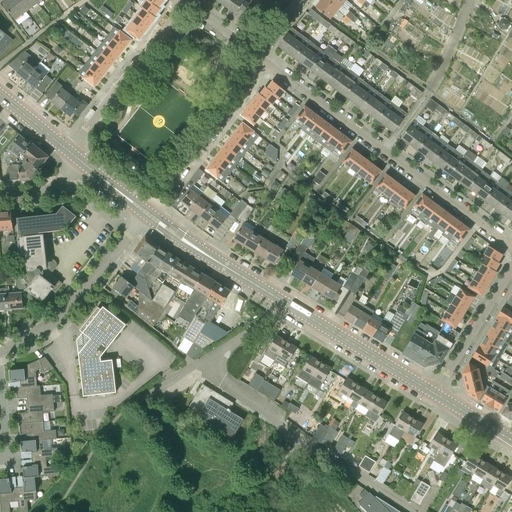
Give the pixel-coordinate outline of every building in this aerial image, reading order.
[(26,12),(17,0),(7,0),(3,4),(15,20),(26,12)] [(38,3),(35,0),(17,0),(26,12),(38,3)] [(160,10),(147,0),(141,7),(143,9),(156,18),(154,17),(160,10)] [(146,0),(147,0),(160,10),(158,8),(164,1),(161,0),(146,0)] [(232,0),(227,7),(236,13),(239,8),(244,12),(249,4),(245,1),(245,0),(232,0)] [(338,10),(325,0),(321,0),(315,7),(330,20),(338,10)] [(325,0),(338,10),(341,6),(346,0),(345,0),(325,0)] [(345,0),(346,0),(345,0),(357,0),(358,0),(357,1),(362,5),(366,8),(370,4),(366,1),(364,0),(345,0)] [(85,16),(90,10),(85,6),(80,12),(85,16)] [(156,18),(143,9),(138,15),(150,25),(156,18)] [(313,18),(316,14),(311,9),(308,13),(313,18)] [(354,15),(349,11),(345,16),(350,20),(354,15)] [(322,18),(316,14),(313,18),(318,22),(322,18)] [(150,25),(138,15),(132,22),(145,32),(150,25)] [(350,20),(345,16),(341,20),(346,24),(350,20)] [(506,30),(509,24),(506,19),(500,19),(497,24),(500,30),(506,30)] [(328,29),(331,25),(325,21),(322,25),(328,29)] [(83,30),(72,22),(70,25),(80,33),(83,30)] [(145,32),(132,22),(127,30),(139,40),(145,32)] [(331,25),(328,29),(333,34),(337,29),(331,25)] [(114,27),(108,35),(125,48),(131,40),(114,27)] [(278,46),(286,53),(300,34),(292,28),(278,46)] [(3,36),(0,32),(0,56),(12,42),(4,35),(3,36)] [(344,42),(347,37),(342,33),(338,37),(344,42)] [(300,34),(286,53),(294,59),(308,40),(300,34)] [(125,48),(108,35),(102,43),(119,56),(125,48)] [(347,37),(344,42),(350,46),(353,41),(347,37)] [(119,56),(102,43),(96,38),(90,46),(96,50),(113,63),(119,56)] [(308,40),(294,59),(302,65),(316,46),(308,40)] [(58,55),(62,49),(58,46),(53,52),(58,55)] [(316,46),(302,65),(310,71),(324,52),(316,46)] [(361,54),(365,50),(359,46),(356,50),(361,54)] [(44,56),(47,52),(41,47),(37,51),(44,56)] [(107,71),(113,63),(96,50),(90,58),(107,71)] [(365,50),(361,54),(367,59),(370,54),(365,50)] [(324,52),(310,71),(318,77),(332,58),(324,52)] [(52,62),(55,57),(49,53),(46,58),(52,62)] [(26,80),(36,68),(39,64),(29,57),(26,60),(20,55),(17,59),(9,66),(17,72),(16,73),(26,80)] [(107,71),(90,58),(84,65),(101,79),(107,71)] [(332,58),(318,77),(326,82),(340,64),(332,58)] [(379,67),(382,63),(376,59),(373,63),(375,64),(370,72),(374,74),(379,67)] [(36,68),(26,80),(42,93),(49,85),(52,81),(47,76),(45,75),(48,71),(46,67),(40,62),(39,64),(36,68)] [(340,64),(326,82),(336,89),(350,70),(341,63),(340,64)] [(382,63),(379,67),(384,71),(388,67),(382,63)] [(101,79),(84,65),(78,74),(85,79),(95,86),(101,79)] [(350,70),(336,89),(345,96),(360,77),(350,70)] [(395,79),(398,75),(393,71),(390,75),(395,79)] [(85,79),(78,74),(76,76),(78,78),(71,86),(76,90),(85,79)] [(404,79),(398,75),(395,79),(401,84),(404,79)] [(360,77),(345,96),(353,102),(367,84),(359,78),(360,77)] [(95,86),(85,79),(76,90),(80,93),(84,87),(90,92),(95,86)] [(52,101),(61,109),(69,98),(65,94),(66,91),(62,88),(63,87),(57,81),(46,95),(52,100),(52,101)] [(267,89),(278,97),(279,99),(285,92),(272,81),(267,89)] [(411,91),(414,87),(408,82),(405,87),(411,91)] [(367,84),(353,102),(361,108),(375,90),(367,84)] [(414,87),(411,91),(409,93),(418,100),(423,93),(414,87)] [(278,97),(267,89),(265,88),(260,94),(259,95),(271,103),(272,104),(278,97)] [(375,90),(361,108),(369,114),(383,96),(375,90)] [(252,101),(265,111),(271,103),(259,95),(260,94),(258,93),(252,101)] [(69,98),(61,109),(71,116),(74,113),(79,117),(88,105),(83,101),(81,103),(72,95),(69,98)] [(383,96),(369,114),(377,120),(391,102),(383,96)] [(433,112),(434,111),(438,105),(431,99),(425,106),(433,112)] [(252,101),(247,108),(259,118),(265,111),(252,101)] [(391,102),(377,120),(385,126),(399,108),(391,102)] [(438,105),(434,111),(437,113),(439,112),(441,114),(441,113),(443,115),(446,111),(444,109),(438,105)] [(300,129),(313,112),(305,106),(292,123),(300,129)] [(259,118),(247,108),(241,115),(254,125),(259,118)] [(399,108),(385,126),(393,133),(402,120),(407,114),(399,108)] [(308,135),(320,118),(313,112),(300,129),(308,135)] [(446,117),(451,121),(454,117),(449,113),(446,117)] [(454,117),(451,121),(460,129),(464,124),(454,117)] [(316,141),(328,124),(320,118),(308,135),(316,141)] [(409,144),(423,126),(415,120),(401,138),(409,144)] [(242,123),(236,131),(253,144),(259,136),(242,123)] [(323,147),(336,130),(328,124),(316,141),(323,147)] [(470,129),(465,125),(462,130),(467,133),(470,129)] [(417,150),(431,132),(423,126),(409,144),(417,150)] [(507,136),(511,130),(506,127),(502,133),(507,136)] [(470,129),(467,133),(473,138),(476,134),(470,129)] [(331,153),(344,136),(336,130),(323,147),(331,153)] [(253,144),(236,131),(230,139),(247,152),(253,144)] [(425,156),(439,138),(431,132),(417,150),(425,156)] [(13,161),(13,162),(20,153),(23,155),(31,144),(20,135),(7,150),(11,153),(7,157),(8,158),(13,161)] [(344,136),(331,153),(326,159),(334,165),(338,158),(339,159),(352,142),(344,136)] [(433,163),(447,144),(439,138),(425,156),(433,163)] [(479,142),(485,147),(488,143),(482,138),(479,142)] [(247,152),(230,139),(224,146),(239,157),(241,159),(247,152)] [(488,143),(485,147),(490,151),(493,147),(488,143)] [(20,153),(13,162),(12,164),(12,166),(9,166),(10,167),(10,180),(30,179),(48,157),(31,144),(23,155),(20,153)] [(442,169),(455,150),(447,144),(433,163),(442,169)] [(277,163),(278,150),(271,145),(265,154),(277,163)] [(239,157),(224,146),(218,154),(230,162),(235,167),(241,159),(239,157)] [(342,163),(350,168),(360,155),(352,149),(342,163)] [(450,175),(464,155),(463,156),(455,150),(442,169),(450,175)] [(496,156),(502,160),(505,156),(499,151),(496,156)] [(230,162),(218,154),(212,161),(229,174),(235,167),(230,162)] [(360,155),(350,168),(357,174),(367,160),(360,155)] [(459,182),(473,162),(464,155),(450,175),(459,182)] [(505,156),(502,160),(507,164),(510,160),(505,156)] [(367,160),(357,174),(364,179),(374,166),(367,160)] [(229,174),(212,161),(206,169),(223,182),(229,174)] [(468,188),(482,169),(473,162),(459,182),(468,188)] [(374,166),(364,179),(372,185),(382,171),(374,166)] [(195,183),(203,173),(199,169),(190,179),(195,183)] [(476,194),(490,176),(482,170),(483,169),(482,169),(468,188),(476,194)] [(267,178),(270,174),(264,170),(261,173),(267,178)] [(319,185),(326,176),(320,171),(313,180),(319,185)] [(376,188),(383,193),(393,180),(386,174),(376,188)] [(484,201),(498,182),(490,176),(476,194),(484,201)] [(246,186),(250,181),(246,177),(242,182),(246,186)] [(393,180),(383,193),(390,199),(400,185),(393,180)] [(275,190),(279,185),(274,181),(270,186),(275,190)] [(492,206),(506,188),(498,182),(484,201),(492,206)] [(400,185),(390,199),(397,204),(407,191),(400,185)] [(283,201),(289,191),(284,188),(278,198),(283,201)] [(500,213),(511,196),(511,192),(506,188),(492,206),(500,213)] [(181,201),(191,209),(200,197),(190,190),(181,201)] [(407,191),(397,204),(405,210),(415,196),(407,191)] [(410,211),(418,218),(431,201),(422,195),(410,211)] [(508,219),(511,213),(511,196),(500,213),(508,219)] [(200,197),(191,209),(200,216),(209,204),(200,197)] [(236,219),(237,218),(247,204),(241,200),(229,215),(236,219)] [(431,201),(418,218),(426,223),(438,206),(431,201)] [(209,204),(200,216),(209,223),(218,211),(209,204)] [(247,204),(237,218),(245,222),(253,208),(247,204)] [(39,237),(39,233),(60,230),(61,230),(64,229),(66,228),(68,226),(76,216),(63,206),(56,214),(17,218),(19,240),(20,240),(23,270),(24,274),(26,278),(29,282),(32,285),(29,289),(42,299),(50,288),(53,289),(53,288),(55,290),(60,284),(49,275),(50,273),(55,267),(55,266),(55,265),(55,264),(54,263),(52,262),(51,261),(47,262),(47,266),(45,266),(41,236),(39,237)] [(438,206),(426,223),(434,229),(446,212),(438,206)] [(0,231),(14,230),(12,210),(0,211),(0,231)] [(218,211),(209,223),(218,230),(227,218),(218,211)] [(446,212),(434,229),(428,237),(431,240),(439,230),(443,233),(441,235),(454,218),(446,212)] [(454,218),(441,235),(449,241),(462,224),(454,218)] [(354,236),(358,230),(350,224),(346,230),(354,236)] [(462,224),(449,241),(457,247),(470,230),(462,224)] [(276,234),(279,230),(270,225),(268,229),(276,234)] [(233,239),(244,246),(253,232),(242,226),(233,239)] [(291,251),(303,232),(297,228),(285,248),(291,251)] [(253,232),(244,246),(254,252),(263,238),(253,232)] [(308,248),(315,239),(310,235),(303,244),(308,248)] [(263,238),(254,252),(265,258),(273,245),(263,238)] [(142,268),(158,246),(147,239),(144,239),(129,258),(141,268),(137,273),(138,274),(144,279),(145,278),(142,268)] [(370,253),(375,248),(369,243),(364,249),(370,253)] [(310,267),(314,260),(303,254),(307,248),(299,244),(291,257),(298,262),(291,274),(301,281),(310,267)] [(273,245),(265,258),(275,265),(284,251),(273,245)] [(158,246),(142,268),(145,278),(144,279),(137,289),(136,289),(140,292),(151,300),(149,289),(146,282),(169,253),(158,246)] [(484,254),(485,255),(497,263),(502,255),(489,246),(484,254)] [(169,253),(146,282),(149,289),(157,279),(163,283),(167,277),(167,276),(179,260),(169,254),(169,253)] [(328,260),(320,255),(317,260),(326,265),(328,260)] [(499,264),(497,263),(485,255),(481,263),(483,264),(494,271),(499,264)] [(159,317),(173,295),(190,267),(179,260),(167,276),(167,277),(163,283),(152,300),(151,300),(140,292),(138,315),(153,327),(159,317)] [(366,263),(363,267),(369,271),(372,266),(366,263)] [(388,280),(396,267),(391,263),(379,282),(383,284),(386,279),(388,280)] [(408,274),(411,269),(403,264),(400,269),(408,274)] [(496,273),(494,271),(483,264),(478,272),(492,280),(496,273)] [(349,291),(359,275),(362,269),(357,266),(355,268),(353,267),(351,270),(353,271),(347,281),(343,287),(343,288),(349,291)] [(186,304),(204,275),(200,273),(201,272),(196,269),(195,270),(190,267),(173,295),(186,304)] [(312,287),(320,273),(315,270),(310,267),(301,281),(312,287)] [(362,269),(359,275),(349,291),(355,295),(365,279),(365,278),(369,271),(363,267),(362,269)] [(322,293),(331,279),(333,275),(323,269),(320,273),(312,287),(322,293)] [(492,280),(478,272),(473,279),(487,288),(492,280)] [(137,289),(144,279),(138,274),(130,283),(135,287),(137,289)] [(15,277),(20,290),(26,288),(22,275),(15,277)] [(186,304),(181,310),(194,317),(196,313),(201,305),(215,282),(213,280),(212,279),(210,278),(208,278),(204,275),(186,304)] [(126,298),(135,287),(130,283),(122,277),(113,288),(126,298)] [(337,283),(331,279),(322,293),(333,300),(335,301),(339,294),(337,293),(341,286),(343,287),(347,281),(340,277),(337,283)] [(487,288),(473,279),(468,287),(482,296),(487,288)] [(215,282),(201,305),(196,313),(194,317),(182,336),(193,343),(186,354),(192,358),(204,350),(203,348),(215,341),(200,332),(206,321),(209,323),(230,291),(215,282)] [(9,288),(0,288),(0,310),(11,309),(9,293),(9,288)] [(461,289),(456,296),(469,305),(474,297),(461,289)] [(22,292),(9,293),(11,309),(23,308),(22,292)] [(469,305),(456,296),(451,304),(465,313),(469,305)] [(343,318),(354,324),(365,305),(355,299),(343,318)] [(138,315),(138,306),(130,300),(126,305),(138,315)] [(396,310),(397,310),(405,315),(408,309),(399,304),(396,310)] [(415,325),(425,310),(416,304),(406,320),(415,325)] [(465,313),(451,304),(446,312),(460,320),(465,313)] [(511,308),(505,304),(498,316),(511,324),(511,308)] [(365,305),(354,324),(363,330),(371,317),(374,311),(365,305)] [(126,325),(103,307),(101,309),(98,307),(79,330),(90,339),(78,354),(83,396),(116,392),(112,360),(101,361),(101,357),(126,325)] [(384,318),(381,323),(373,336),(383,342),(390,331),(396,335),(408,316),(405,315),(397,310),(390,322),(384,318)] [(460,320),(446,312),(441,320),(446,323),(445,324),(453,329),(454,328),(455,328),(460,320)] [(511,324),(498,316),(493,324),(511,335),(511,324)] [(373,336),(381,323),(371,317),(363,330),(373,336)] [(435,340),(440,332),(433,328),(433,329),(426,324),(425,326),(420,324),(402,353),(420,365),(435,340)] [(445,324),(440,332),(435,340),(449,349),(459,333),(453,329),(445,324)] [(511,337),(511,335),(493,324),(488,332),(508,344),(511,337)] [(508,344),(488,332),(483,340),(503,352),(508,344)] [(275,361),(278,355),(286,342),(276,335),(268,348),(268,349),(265,355),(275,361)] [(449,349),(435,340),(420,365),(424,367),(440,363),(449,349)] [(503,352),(483,340),(478,348),(498,360),(503,352)] [(286,342),(278,355),(284,358),(281,363),(286,366),(288,361),(296,348),(286,342)] [(488,366),(493,369),(498,361),(498,360),(478,348),(473,357),(488,366)] [(306,372),(312,375),(320,362),(310,356),(299,374),(303,377),(306,372)] [(20,381),(20,387),(37,386),(36,371),(42,368),(44,372),(53,368),(45,357),(26,365),(26,369),(9,370),(10,381),(20,381)] [(320,362),(312,375),(309,381),(319,387),(330,368),(320,362)] [(462,374),(465,384),(480,380),(478,369),(469,364),(462,374)] [(494,369),(493,369),(488,366),(485,371),(491,374),(494,369)] [(494,369),(491,374),(490,375),(495,378),(499,372),(494,369)] [(500,377),(505,381),(509,376),(503,372),(500,377)] [(248,385),(256,390),(263,379),(264,378),(256,373),(248,385)] [(343,394),(348,397),(356,384),(346,378),(336,394),(341,397),(343,394)] [(263,379),(256,390),(267,397),(273,401),(280,389),(263,379)] [(484,379),(480,380),(465,384),(467,393),(481,402),(490,388),(486,386),(484,379)] [(494,381),(490,388),(481,402),(490,407),(502,386),(494,381)] [(232,438),(244,420),(230,411),(231,410),(230,409),(234,403),(203,384),(188,408),(199,414),(198,416),(232,438)] [(356,384),(348,397),(353,400),(350,405),(355,408),(358,403),(366,390),(356,384)] [(40,386),(37,386),(20,387),(16,388),(17,399),(27,398),(27,405),(53,403),(53,394),(41,395),(40,386)] [(502,386),(490,407),(498,412),(510,391),(502,386)] [(366,390),(358,403),(368,409),(376,396),(366,390)] [(511,418),(511,391),(511,390),(510,391),(498,412),(509,419),(511,418)] [(376,396),(368,409),(369,409),(365,415),(375,421),(376,420),(387,403),(376,396)] [(53,403),(27,405),(28,412),(18,413),(19,424),(43,422),(42,413),(54,412),(53,403)] [(286,408),(291,411),(294,405),(290,403),(286,408)] [(294,405),(291,411),(295,414),(299,408),(296,406),(294,405)] [(399,440),(404,431),(412,418),(402,412),(389,434),(399,440)] [(315,440),(321,443),(333,423),(335,419),(333,418),(327,426),(326,425),(322,431),(321,430),(315,440)] [(423,425),(412,418),(404,431),(415,438),(423,425)] [(43,422),(19,424),(20,435),(30,434),(30,441),(31,441),(44,440),(56,439),(56,430),(44,431),(43,422)] [(333,423),(321,443),(320,444),(328,448),(333,440),(338,432),(335,430),(338,426),(333,423)] [(429,446),(439,452),(447,439),(437,433),(429,446)] [(333,450),(340,455),(350,440),(342,435),(333,450)] [(447,439),(439,452),(434,460),(444,466),(449,458),(457,445),(447,439)] [(31,441),(30,441),(21,441),(22,452),(31,451),(32,459),(46,458),(58,457),(57,448),(45,449),(44,440),(31,441)] [(350,440),(340,455),(345,458),(355,442),(350,440)] [(462,466),(473,473),(481,460),(470,453),(462,466)] [(369,472),(375,462),(365,456),(359,466),(369,472)] [(46,458),(32,459),(33,466),(23,467),(24,478),(35,477),(59,475),(59,466),(47,467),(46,458)] [(481,460),(473,473),(482,479),(490,465),(481,460)] [(387,461),(383,466),(384,466),(376,479),(382,483),(391,470),(388,469),(391,464),(387,461)] [(490,465),(482,479),(480,482),(491,489),(501,472),(490,465)] [(444,482),(449,475),(444,471),(439,478),(444,482)] [(501,472),(491,489),(501,495),(511,478),(501,472)] [(35,477),(24,478),(24,487),(17,487),(18,502),(18,511),(27,511),(27,501),(37,500),(35,477)] [(18,502),(17,487),(10,488),(9,478),(0,479),(0,511),(10,511),(9,502),(18,502)] [(419,504),(430,487),(421,481),(421,482),(418,487),(410,499),(419,504)] [(458,497),(463,488),(457,485),(452,493),(458,497)] [(374,498),(369,493),(358,504),(366,511),(400,511),(375,496),(374,498)] [(452,507),(456,502),(451,499),(447,504),(452,507)] [(456,502),(452,507),(459,511),(462,511),(466,506),(461,503),(460,505),(456,502)]
